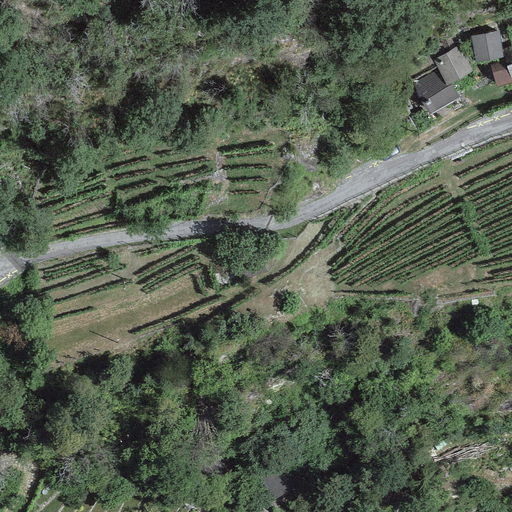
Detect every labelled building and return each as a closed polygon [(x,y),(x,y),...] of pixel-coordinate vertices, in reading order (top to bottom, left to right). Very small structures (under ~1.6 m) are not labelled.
[(499,28),(472,33),(476,56),(503,51),(499,28)] [(473,66),(459,43),(433,58),(439,68),(413,82),(429,109),(460,91),(452,78),(473,66)] [(511,54),(491,62),(498,82),(511,76),(511,54)] [(257,240),(229,251),(240,279),(268,268),(257,240)] [(297,487),(280,462),(256,478),(272,503),(297,487)]
